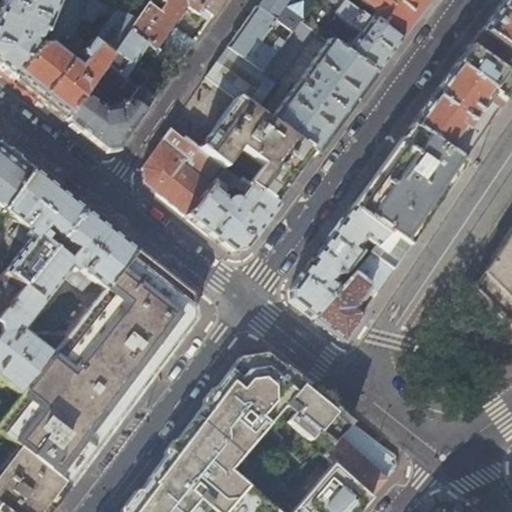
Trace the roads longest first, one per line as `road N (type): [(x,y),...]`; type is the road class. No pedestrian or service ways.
road 1 (residential): [(243,303),(465,0)]
road 2 (residential): [(511,154),(358,391)]
road 3 (residential): [(86,511),(243,303)]
road 4 (residential): [(244,0),(110,190)]
road 5 (residential): [(110,190),(243,303)]
road 6 (residential): [(243,303),(358,391)]
road 7 (residential): [(0,103),(110,190)]
